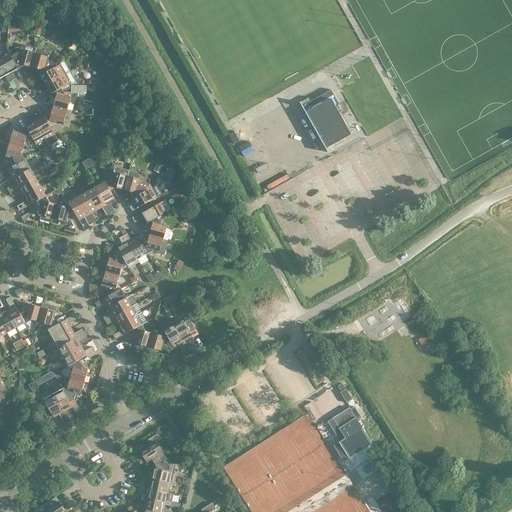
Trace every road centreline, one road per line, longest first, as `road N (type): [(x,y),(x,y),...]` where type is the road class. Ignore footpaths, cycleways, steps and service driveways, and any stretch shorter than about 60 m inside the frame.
road 1 (tertiary): [(129,421),(511,190)]
road 2 (residential): [(66,460),(88,491),(116,485),(121,474),(98,440)]
